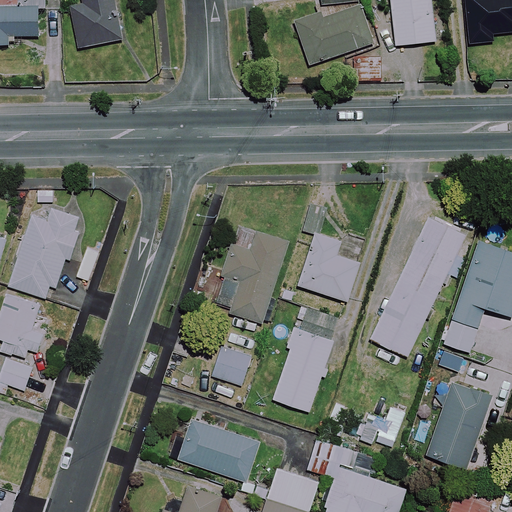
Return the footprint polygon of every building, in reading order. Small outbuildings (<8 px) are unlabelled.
[(16,6),(16,0),(0,0),(0,45),(15,47),(15,35),(40,36),(42,8),(16,6)] [(83,0),(84,4),(72,6),(80,48),(123,39),(115,0),(83,0)] [(435,42),(430,0),(391,0),(397,46),(435,42)] [(511,0),(466,0),(469,44),(493,42),(492,33),(511,31),(511,0)] [(375,44),(362,5),(322,17),(321,14),(295,22),(309,65),(375,44)] [(51,287),(57,289),(68,256),(71,258),(84,220),(53,209),(48,222),(33,216),(9,285),(47,298),(51,287)] [(467,233),(429,215),(371,339),(408,357),(467,233)] [(342,241),(315,233),(298,285),(348,301),(361,263),(337,255),(342,241)] [(289,243),(258,234),(252,252),(233,246),(224,275),(227,276),(217,308),(268,325),(276,300),(271,298),(289,243)] [(511,251),(478,240),(444,343),(495,360),(503,337),(477,328),(485,307),(511,315),(511,251)] [(43,304),(7,293),(0,317),(0,338),(4,339),(1,350),(25,358),(28,348),(39,352),(48,323),(38,320),(43,304)] [(334,341),(298,329),(274,399),(310,411),(334,341)] [(253,356),(223,346),(213,375),(243,385),(253,356)] [(34,365),(5,359),(0,379),(0,392),(7,394),(8,385),(29,390),(34,365)] [(493,395),(452,380),(425,452),(466,468),(493,395)] [(261,442),(191,419),(178,459),(248,482),(261,442)] [(338,468),(324,511),(398,511),(406,488),(338,468)] [(309,511),(319,482),(277,469),(263,511),(309,511)] [(222,490),(191,479),(180,511),(171,511),(166,510),(165,511),(239,511),(240,509),(218,502),(222,490)] [(488,511),(492,499),(456,488),(448,511),(488,511)]
